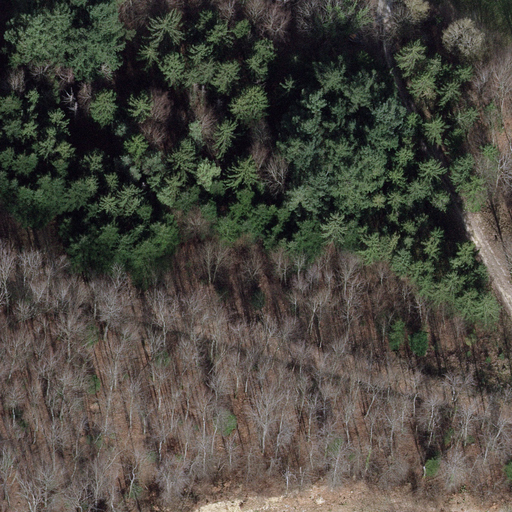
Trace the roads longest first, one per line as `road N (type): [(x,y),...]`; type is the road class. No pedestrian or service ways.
road 1 (track): [(511,412),(0,269)]
road 2 (track): [(511,309),(396,92),(387,0)]
